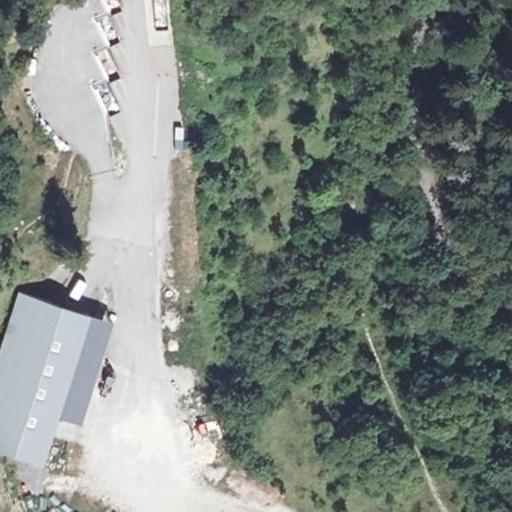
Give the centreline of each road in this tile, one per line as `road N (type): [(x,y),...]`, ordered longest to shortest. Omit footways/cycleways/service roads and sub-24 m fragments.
road 1 (unclassified): [(424,0),(410,116),(428,214),(444,250),(511,326)]
road 2 (track): [(284,511),(167,440),(142,405)]
